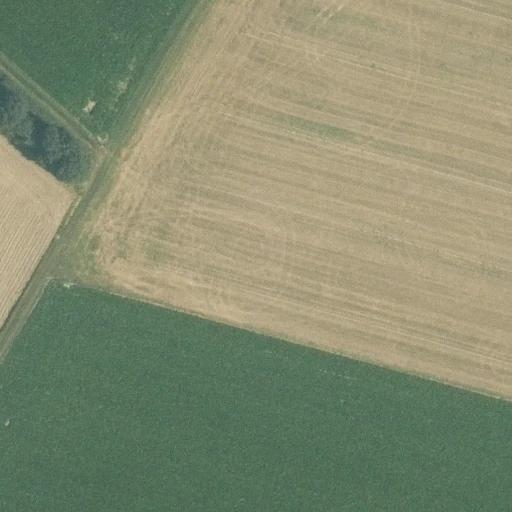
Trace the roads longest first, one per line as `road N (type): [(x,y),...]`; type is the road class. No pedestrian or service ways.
road 1 (track): [(196,0),(0,347)]
road 2 (track): [(108,154),(0,65)]
